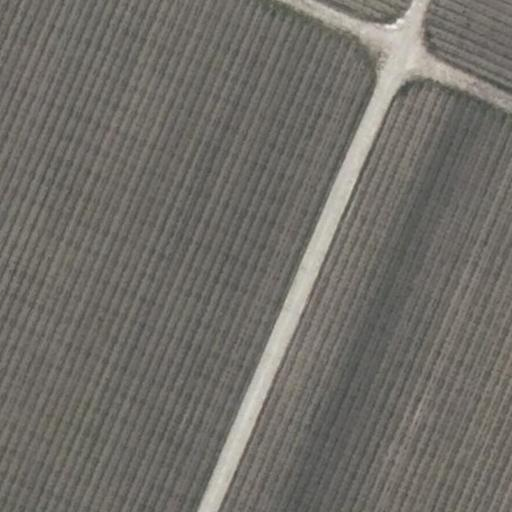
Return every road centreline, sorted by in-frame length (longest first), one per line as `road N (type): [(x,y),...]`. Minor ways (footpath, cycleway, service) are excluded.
road 1 (track): [(392,51),(204,511)]
road 2 (track): [(277,0),(511,102)]
